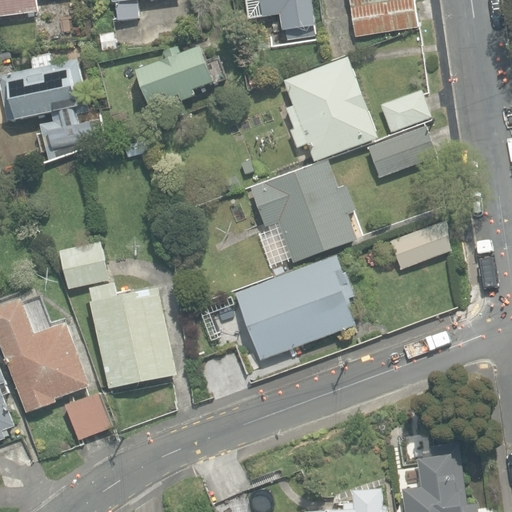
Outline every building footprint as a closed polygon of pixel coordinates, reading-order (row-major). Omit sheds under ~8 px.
[(0,0),(0,17),(0,18),(39,13),(37,0),(0,0)] [(116,2),(119,22),(140,20),(137,0),(113,0),(114,3),(116,2)] [(282,16),(286,43),(318,38),(312,0),(246,0),(249,21),(282,16)] [(350,0),(357,38),(419,28),(414,0),(350,0)] [(101,34),(103,51),(117,49),(114,32),(101,34)] [(139,69),(152,106),(181,96),(183,102),(199,97),(196,89),(217,82),(211,63),(205,46),(182,54),(180,47),(165,52),(165,53),(167,59),(139,69)] [(309,144),(317,163),(380,139),(349,58),(286,83),(295,106),(288,109),(295,130),(291,131),(297,147),(309,144)] [(42,126),(50,161),(107,143),(104,119),(78,124),(76,116),(89,113),(78,60),(0,77),(0,84),(8,123),(52,114),(54,123),(42,126)] [(381,105),(391,134),(433,119),(424,94),(423,90),(381,105)] [(370,148),(381,179),(439,157),(427,126),(370,148)] [(261,235),(272,267),(294,260),(295,263),(360,240),(351,213),(358,211),(349,186),(341,189),(332,161),(254,188),(268,227),(269,227),(271,231),(261,235)] [(391,242),(402,270),(452,251),(448,220),(391,242)] [(62,251),(70,290),(110,281),(102,243),(62,251)] [(237,293),(262,361),(357,327),(354,319),(357,318),(350,299),(357,297),(348,273),(345,274),(339,256),(237,293)] [(94,302),(111,389),(176,376),(159,288),(119,296),(117,284),(92,288),(95,302),(94,302)] [(0,308),(0,333),(29,412),(58,402),(57,400),(92,387),(69,324),(38,336),(25,300),(0,308)] [(200,309),(213,343),(233,335),(220,302),(200,309)] [(0,441),(7,439),(7,437),(9,436),(7,431),(18,427),(6,393),(9,393),(6,385),(9,384),(0,358),(0,441)] [(66,405),(80,440),(115,427),(101,391),(66,405)] [(427,433),(401,435),(404,458),(429,455),(427,433)] [(255,511),(254,490),(285,474),(271,446),(201,482),(215,510),(220,507),(220,511),(255,511)] [(386,507),(385,488),(354,490),(355,502),(345,503),(345,509),(307,511),(306,511),(390,511),(390,506),(386,507)]
